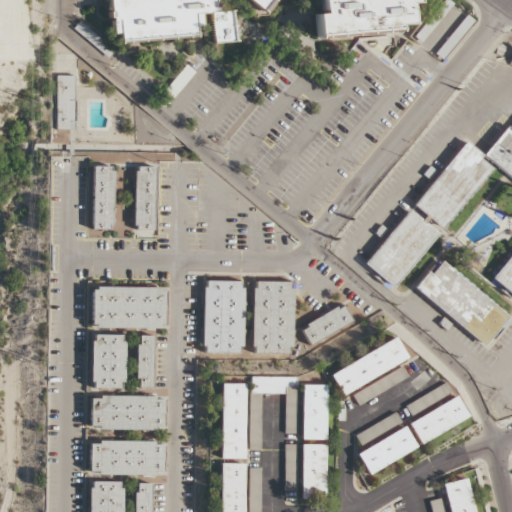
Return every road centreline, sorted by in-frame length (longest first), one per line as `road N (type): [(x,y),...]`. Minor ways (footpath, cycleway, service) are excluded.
road 1 (residential): [(493,444),(468,382),(447,361),(60,29)]
road 2 (residential): [(307,245),(507,0)]
